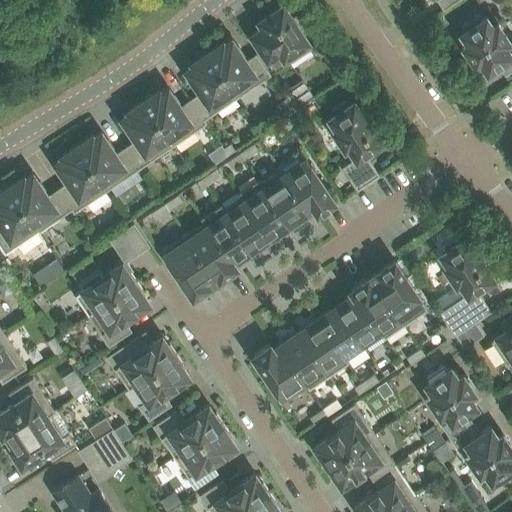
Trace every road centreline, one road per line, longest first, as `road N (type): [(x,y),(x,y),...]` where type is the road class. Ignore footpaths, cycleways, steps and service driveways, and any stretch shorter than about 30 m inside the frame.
road 1 (residential): [(467,165),(209,338)]
road 2 (residential): [(215,0),(127,69),(0,146)]
road 3 (residential): [(209,338),(324,511)]
road 4 (residential): [(350,0),(467,165)]
